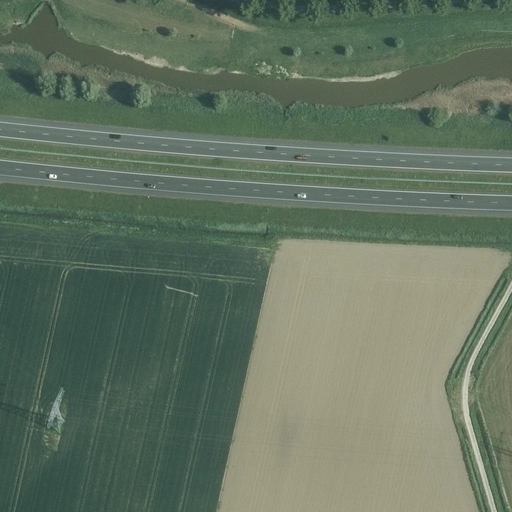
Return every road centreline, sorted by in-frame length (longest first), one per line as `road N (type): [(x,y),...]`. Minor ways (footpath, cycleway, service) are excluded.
road 1 (motorway): [(511,162),(244,150),(0,125)]
road 2 (motorway): [(0,169),(247,193),(511,206)]
road 3 (unclassified): [(490,511),(456,388),(511,276)]
road 4 (unclassified): [(233,0),(294,9),(473,0)]
